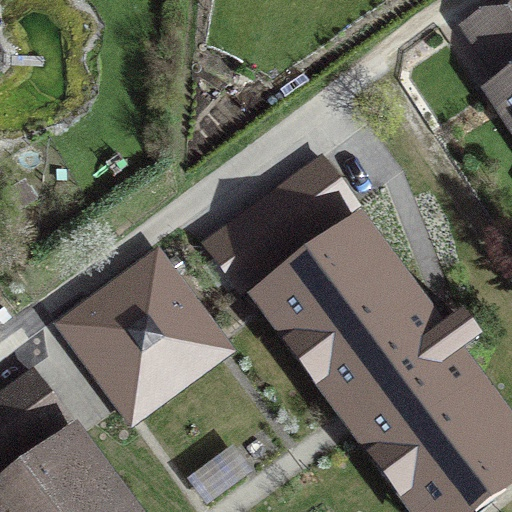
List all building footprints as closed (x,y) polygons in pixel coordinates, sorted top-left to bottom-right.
[(511,2),(469,31),(505,86),(498,91),(511,112),(511,2)] [(239,293),(356,206),(323,161),(206,248),(239,293)] [(465,511),(511,477),(511,451),(355,238),(271,300),(427,511),(465,511)] [(215,351),(155,270),(75,330),(134,410),(215,351)] [(0,471),(68,421),(34,375),(0,400),(0,471)] [(0,511),(115,511),(70,450),(0,501),(0,511)]
